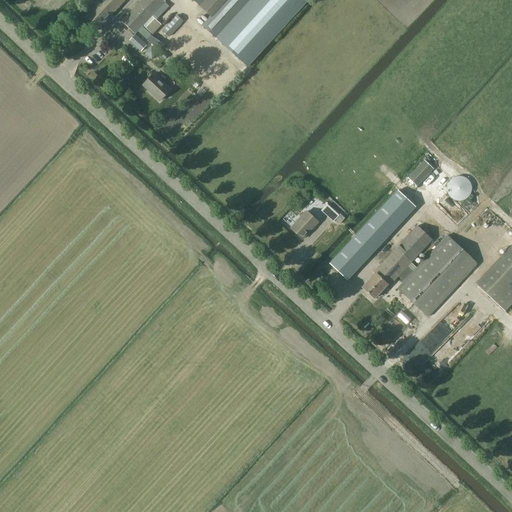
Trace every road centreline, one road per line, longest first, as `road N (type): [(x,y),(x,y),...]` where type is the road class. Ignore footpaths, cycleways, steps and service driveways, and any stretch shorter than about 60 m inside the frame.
road 1 (unclassified): [(511,497),(0,23)]
road 2 (track): [(230,312),(246,295),(336,388),(259,476)]
road 3 (track): [(483,511),(361,393),(379,374)]
